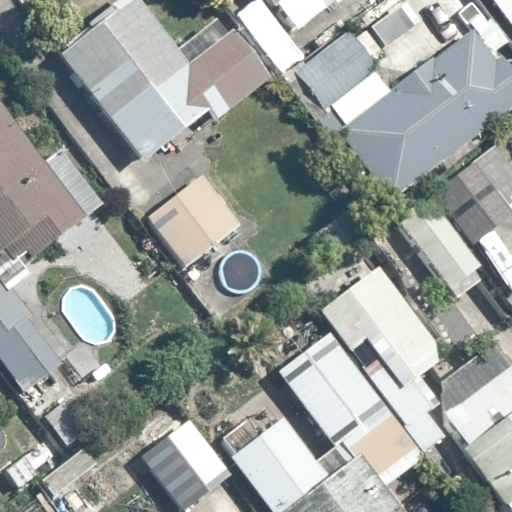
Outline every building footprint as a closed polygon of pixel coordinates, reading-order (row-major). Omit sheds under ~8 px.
[(127,0),(112,0),(44,55),(135,167),(200,114),(208,123),(262,79),(213,19),(171,53),(127,0)] [(259,0),(288,35),(331,0),(259,0)] [(459,0),(445,11),(462,33),(388,89),(378,96),(362,73),(371,66),(344,31),(287,74),(385,203),(511,107),(511,89),(477,43),(492,32),(467,0),(459,0)] [(511,0),(483,0),(511,35),(511,0)] [(28,260),(96,207),(50,147),(30,162),(0,122),(0,375),(18,399),(67,362),(10,287),(34,268),(28,260)] [(422,199),(391,222),(443,293),(474,270),(463,255),(511,218),(511,183),(488,151),(422,199)] [(237,224),(197,174),(139,221),(179,271),(237,224)] [(443,368),(431,351),(371,271),(314,314),(419,454),(444,436),(500,511),(511,511),(511,344),(502,350),(490,333),(443,368)] [(340,356),(325,334),(324,335),(270,374),(327,451),(309,464),(267,406),(212,446),(260,511),(395,511),(378,488),(417,460),(340,356)] [(211,511),(201,499),(224,481),(177,419),(129,455),(172,511),(97,511),(77,486),(49,507),(52,511),(211,511)]
